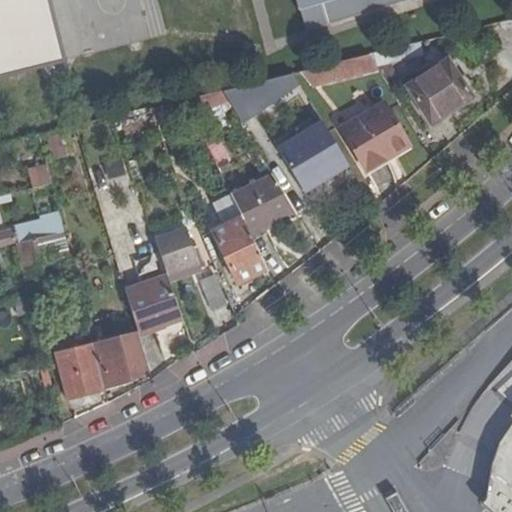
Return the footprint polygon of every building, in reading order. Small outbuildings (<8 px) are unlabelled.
[(0,0),(0,79),(67,62),(51,0),(0,0)] [(324,3),(334,0),(295,0),(296,1),(300,6),(307,30),(330,23),(324,3)] [(334,0),(324,3),(330,23),(409,0),(334,0)] [(424,56),(422,43),(369,56),(376,68),(424,56)] [(369,56),(301,72),(314,87),(378,72),(376,68),(369,56)] [(449,64),(409,90),(434,125),(472,100),(449,64)] [(228,103),(221,91),(184,101),(192,117),(228,103)] [(192,117),(184,101),(149,109),(156,127),(192,117)] [(386,109),(343,134),(367,173),(388,161),(385,157),(408,144),(386,109)] [(350,168),(323,123),(278,150),(305,195),(350,168)] [(62,136),(47,139),(53,159),(67,156),(62,136)] [(216,163),(229,157),(220,140),(207,146),(216,163)] [(29,186),(47,183),(44,164),(26,166),(29,186)] [(251,238),(297,216),(274,178),(231,198),(242,220),(251,238)] [(238,286),(267,271),(251,238),(242,220),(213,234),(238,286)] [(16,230),(19,244),(51,236),(47,222),(16,230)] [(185,231),(155,242),(167,277),(197,266),(185,231)] [(51,236),(19,244),(16,245),(25,280),(47,274),(43,262),(70,255),(64,233),(51,236)] [(229,304),(217,276),(201,284),(213,312),(229,304)] [(139,336),(182,321),(168,280),(126,295),(139,336)] [(93,348),(103,387),(150,373),(139,336),(93,348)] [(103,387),(93,348),(59,357),(70,400),(104,390),(103,387)] [(488,511),(511,511),(511,360),(482,393),(471,409),(459,433),(498,447),(494,457),(490,467),(488,478),(487,489),(487,499),(481,505),(488,511)] [(392,511),(407,511),(399,496),(387,502),(392,511)]
